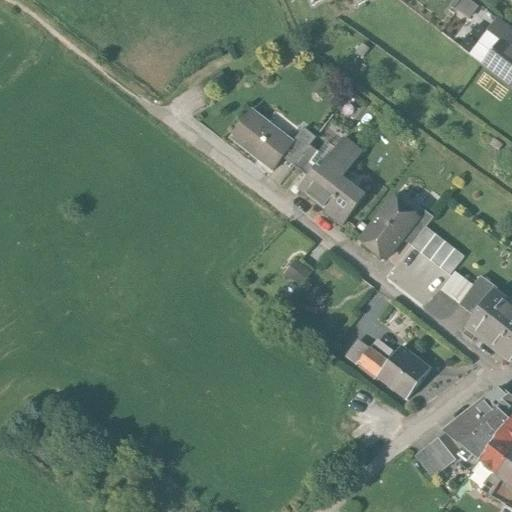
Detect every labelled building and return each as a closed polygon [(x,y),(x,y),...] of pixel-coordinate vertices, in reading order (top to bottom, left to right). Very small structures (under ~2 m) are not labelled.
[(466,0),(464,0),(459,10),(473,17),(478,7),(466,0)] [(511,34),(497,23),(490,34),(502,44),(503,42),(511,49),(511,34)] [(511,49),(503,42),(502,44),(484,67),(511,88),(511,49)] [(293,144),(252,112),(230,140),(272,173),(283,159),(294,145),(293,144)] [(315,140),(303,131),(293,144),(294,145),(283,159),(294,167),(295,167),(309,148),(315,140)] [(359,204),(336,186),(360,154),(344,142),(321,172),(317,169),(300,192),(327,212),(326,214),(342,227),(359,204)] [(309,148),(295,167),(304,174),(318,155),(309,148)] [(415,222),(391,204),(362,242),(366,245),(367,250),(370,252),(376,252),(387,260),(402,241),(415,223),(415,222)] [(423,212),(415,222),(415,223),(402,241),(411,249),(434,220),(423,212)] [(284,274),(301,285),(311,269),(295,259),(284,274)] [(455,274),(441,293),(450,300),(464,281),(455,274)] [(474,288),(460,307),(476,319),(494,294),(494,295),(497,290),(481,278),(474,288)] [(464,281),(450,300),(460,307),(474,288),(464,281)] [(511,308),(494,295),(494,294),(476,319),(475,319),(464,335),(473,342),(477,337),(511,363),(511,361),(511,308)] [(431,372),(402,350),(390,365),(370,350),(357,368),(358,368),(359,367),(360,368),(361,366),(379,379),(379,380),(408,402),(431,372)] [(444,439),(480,469),(511,427),(511,400),(503,393),(444,439)] [(511,427),(480,469),(496,481),(511,460),(511,427)] [(457,464),(439,442),(416,460),(434,482),(457,464)] [(511,460),(496,481),(511,492),(511,460)]
